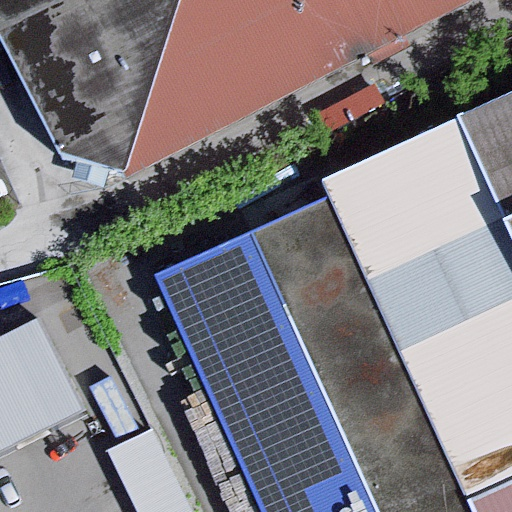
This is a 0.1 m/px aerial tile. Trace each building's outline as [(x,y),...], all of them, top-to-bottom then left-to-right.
[(0,0),(0,33),(65,160),(138,178),(477,0),(0,0)] [(511,511),(511,109),(155,275),(261,511),(511,511)] [(0,322),(44,308),(28,262),(0,271),(0,322)] [(0,451),(86,411),(42,320),(0,339),(0,451)] [(192,511),(153,430),(108,452),(136,511),(192,511)]
